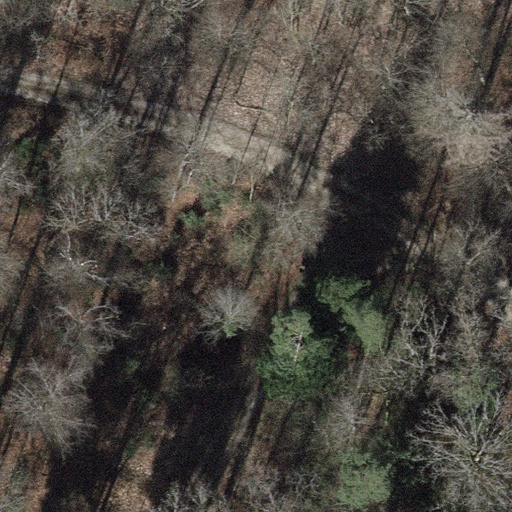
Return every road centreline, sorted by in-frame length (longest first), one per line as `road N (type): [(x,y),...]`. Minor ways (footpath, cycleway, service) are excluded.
road 1 (track): [(511,294),(372,175),(0,80)]
road 2 (track): [(180,511),(372,175)]
